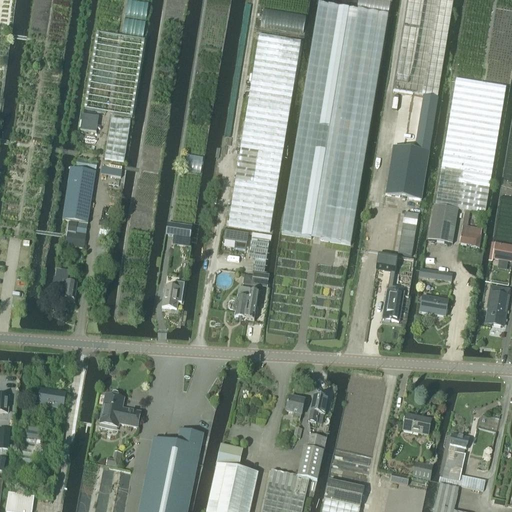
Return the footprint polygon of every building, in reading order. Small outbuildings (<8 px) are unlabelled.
[(408,0),(408,3),(393,92),(402,94),(438,100),(454,0),(408,0)] [(350,247),(388,18),(319,6),(281,236),(350,247)] [(235,182),(232,201),(274,207),(301,43),(259,36),(235,182)] [(505,89),(456,81),(435,207),(458,211),(470,213),(485,215),(490,181),(497,136),(505,89)] [(389,176),(385,196),(421,202),(428,156),(438,101),(423,98),(414,153),(393,150),(389,176)] [(96,134),(99,119),(83,116),(80,132),(96,134)] [(111,120),(105,160),(123,163),(127,138),(130,123),(111,120)] [(97,164),(77,161),(76,169),(96,172),(97,164)] [(122,172),(102,169),(101,177),(121,180),(122,172)] [(70,170),(62,221),(88,225),(96,174),(70,170)] [(270,233),(274,207),(232,201),(228,226),(270,233)] [(434,207),(428,242),(452,246),(458,211),(435,207),(434,207)] [(468,228),(470,213),(465,212),(462,228),(459,245),(471,247),(471,249),(479,250),(482,231),(468,228)] [(405,214),(398,256),(411,258),(418,217),(405,214)] [(75,236),(76,235),(86,237),(87,227),(69,224),(65,249),(84,251),(86,238),(75,236)] [(175,226),(173,238),(174,238),(190,241),(192,228),(175,226)] [(226,232),(225,242),(235,244),(234,250),(246,252),(248,235),(226,232)] [(269,243),(251,240),(248,260),(254,261),(266,262),(266,261),(269,243)] [(492,244),(490,254),(493,255),(492,259),(500,260),(500,257),(508,259),(507,261),(511,262),(511,247),(495,245),(492,244)] [(377,268),(376,272),(396,275),(399,259),(394,258),(379,256),(377,268)] [(421,271),(420,278),(437,281),(451,283),(452,276),(438,274),(421,271)] [(54,279),(52,292),(54,292),(53,297),(57,298),(63,299),(62,302),(74,304),(77,287),(67,285),(69,274),(57,272),(56,280),(54,279)] [(252,287),(267,289),(269,277),(253,275),(253,278),(252,287)] [(176,311),(177,304),(181,304),(185,284),(175,283),(175,289),(165,287),(162,309),(176,311)] [(489,311),(486,325),(503,328),(508,297),(495,295),(496,289),(490,288),(489,294),(492,295),(489,311)] [(238,299),(234,320),(245,321),(250,293),(250,292),(239,290),(238,299)] [(387,292),(382,322),(398,324),(403,294),(387,292)] [(250,293),(245,321),(254,323),(259,294),(250,293)] [(445,318),(448,302),(423,298),(420,314),(445,318)] [(65,395),(41,391),(38,407),(63,411),(65,395)] [(103,406),(100,423),(99,426),(118,429),(119,426),(138,430),(141,414),(122,410),(124,400),(120,399),(119,397),(118,395),(116,393),(113,394),(111,395),(110,397),(108,397),(106,407),(103,406)] [(0,414),(8,415),(9,398),(0,397),(0,414)] [(320,399),(314,398),(308,424),(314,425),(316,415),(324,417),(328,401),(327,401),(326,399),(322,398),(320,399)] [(286,413),(294,415),(293,420),(300,422),(301,417),(305,402),(289,399),(286,413)] [(428,437),(431,422),(406,417),(403,432),(428,437)] [(16,476),(34,479),(43,428),(25,425),(16,476)] [(0,429),(0,449),(8,450),(9,430),(0,429)] [(300,441),(302,431),(296,429),(293,440),(300,441)] [(188,511),(204,436),(180,431),(177,445),(154,440),(139,511),(188,511)] [(307,447),(324,451),(326,439),(309,436),(307,447)] [(463,456),(464,451),(466,451),(468,440),(453,436),(443,480),(459,484),(465,457),(463,456)] [(221,447),(206,511),(249,511),(258,476),(238,472),(243,452),(221,447)] [(300,460),(297,478),(309,481),(316,482),(320,465),(323,453),(303,448),(300,460)] [(416,465),(413,478),(430,482),(433,468),(416,465)] [(271,473),(262,511),(302,511),(309,481),(297,478),(271,473)] [(392,475),(390,483),(407,487),(409,479),(392,475)] [(329,482),(325,502),(360,510),(364,490),(329,482)] [(439,485),(434,509),(447,511),(454,511),(459,489),(439,485)] [(9,495),(5,511),(32,511),(34,499),(9,495)] [(322,511),(359,511),(360,510),(325,502),(322,511)]
